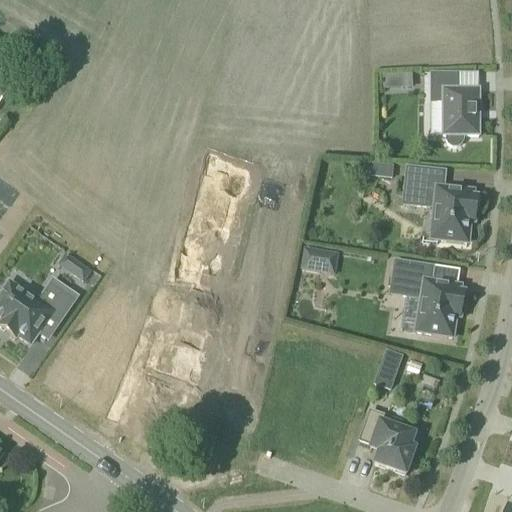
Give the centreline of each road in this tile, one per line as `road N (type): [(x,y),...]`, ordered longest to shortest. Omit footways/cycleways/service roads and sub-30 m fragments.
road 1 (residential): [(449,511),(511,288)]
road 2 (tertiary): [(119,470),(0,388)]
road 3 (residential): [(264,466),(393,511)]
